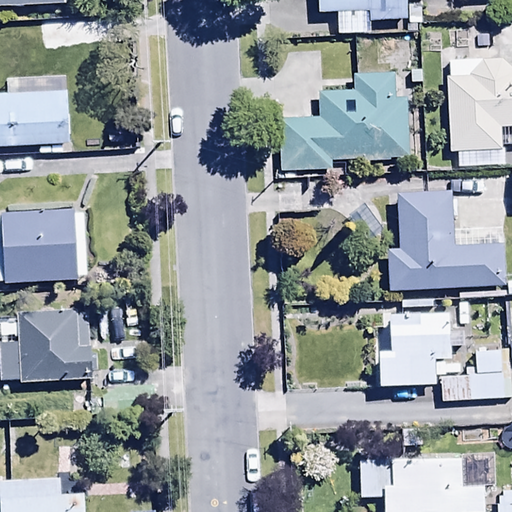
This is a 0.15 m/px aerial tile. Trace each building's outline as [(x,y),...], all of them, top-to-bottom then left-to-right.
[(0,0),(0,14),(65,13),(64,0),(0,0)] [(317,0),(318,19),(336,18),(337,38),(370,37),(369,26),(404,25),(403,0),(317,0)] [(39,47),(0,48),(0,83),(39,83),(39,47)] [(331,173),(331,164),(409,161),(407,100),(391,101),(391,78),(353,79),(353,95),(319,96),(320,121),(277,122),(279,175),(331,173)] [(450,197),(398,199),(399,253),(386,253),(387,295),(502,293),(501,234),(451,235),(450,197)] [(0,284),(83,283),(82,218),(0,219),(0,284)] [(0,385),(20,384),(20,387),(93,381),(91,351),(86,352),(83,312),(17,317),(19,346),(0,347),(0,385)] [(466,314),(401,314),(401,319),(390,318),(390,355),(379,355),(379,390),(433,390),(433,364),(449,364),(449,329),(466,329),(466,314)] [(504,403),(501,354),(474,356),(475,381),(440,383),(441,406),(504,403)] [(384,501),(384,511),(482,511),(482,489),(485,489),(485,464),(359,464),(359,502),(384,501)] [(61,500),(61,486),(0,486),(0,511),(85,511),(85,500),(61,500)] [(511,511),(511,493),(503,494),(502,500),(496,500),(496,511),(511,511)]
